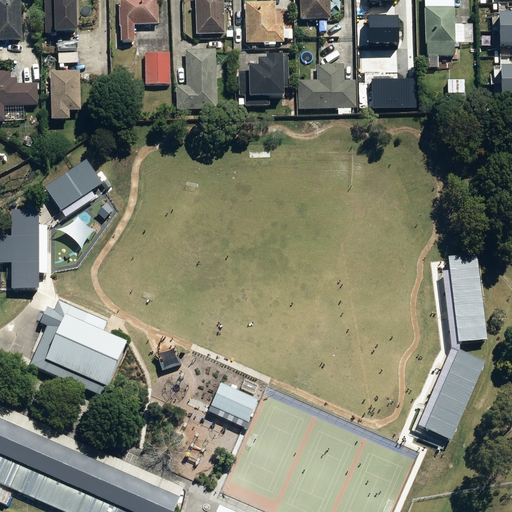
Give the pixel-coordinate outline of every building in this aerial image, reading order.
[(23,0),(0,0),(0,41),(25,41),(23,0)] [(77,0),(52,0),(53,33),(80,32),(79,1),(77,1),(77,0)] [(159,0),(121,0),(123,42),(136,42),(136,25),(161,25),(159,0)] [(196,0),(197,35),(227,34),(226,0),(196,0)] [(332,0),(301,0),(302,21),(333,20),(332,0)] [(455,0),(426,0),(427,58),(430,58),(430,69),(440,68),(440,57),(457,57),(457,48),(460,48),(460,44),(475,44),(474,25),(460,25),(460,19),(456,20),(455,0)] [(278,2),(247,3),(248,45),(286,44),(285,25),(278,25),(278,2)] [(391,10),(360,10),(361,48),(392,48),(392,45),(402,45),(401,26),(391,26),(391,10)] [(511,10),(499,11),(500,43),(511,42),(511,10)] [(218,50),(187,51),(188,87),(178,87),(179,111),(219,110),(218,50)] [(171,53),(146,54),(147,86),(172,85),(171,53)] [(80,54),(60,55),(60,65),(80,65),(80,54)] [(252,73),(240,73),(240,98),(247,97),(247,107),(271,107),(271,97),(288,97),(288,89),(291,89),(290,57),(287,57),(270,57),(270,59),(261,60),(261,67),(252,67),(252,73)] [(511,63),(501,64),(502,94),(511,93),(511,63)] [(319,81),(300,82),(300,110),(358,109),(357,80),(346,81),(345,65),(319,65),(319,81)] [(82,71),(52,72),(54,121),(72,120),(72,112),(83,112),(82,71)] [(12,72),(0,72),(0,122),(26,121),(26,107),(40,106),(39,84),(18,85),(18,78),(12,79),(12,72)] [(466,81),(448,81),(448,95),(466,94),(466,81)] [(45,186),(61,210),(91,190),(101,183),(102,182),(86,159),(45,186)] [(101,183),(106,189),(111,186),(106,179),(102,182),(101,183)] [(91,190),(61,210),(66,217),(96,197),(91,190)] [(106,203),(97,212),(105,219),(113,210),(106,203)] [(12,280),(12,288),(39,288),(39,272),(39,224),(39,209),(11,209),(11,235),(0,235),(0,262),(7,262),(7,280),(12,280)] [(47,225),(39,224),(39,272),(47,273),(47,225)] [(450,270),(458,342),(459,342),(487,339),(478,253),(449,256),(450,270)] [(418,425),(425,428),(459,349),(460,350),(459,342),(458,342),(450,270),(443,271),(452,347),(418,425)] [(108,321),(58,300),(54,309),(47,306),(40,322),(47,325),(31,365),(104,396),(128,340),(104,330),(108,321)] [(163,363),(164,368),(167,366),(171,364),(175,363),(179,363),(178,360),(176,356),(174,351),(175,347),(173,349),(169,350),(164,352),(162,352),(159,353),(161,355),(162,359),(163,363)] [(459,349),(425,428),(452,439),(486,361),(460,350),(459,349)] [(160,363),(162,371),(163,370),(178,365),(182,364),(179,356),(160,363)] [(221,382),(211,405),(248,422),(258,399),(221,382)] [(248,422),(211,405),(208,411),(248,428),(250,423),(248,422)] [(175,511),(181,499),(0,421),(0,502),(6,505),(14,487),(72,511),(175,511)]
